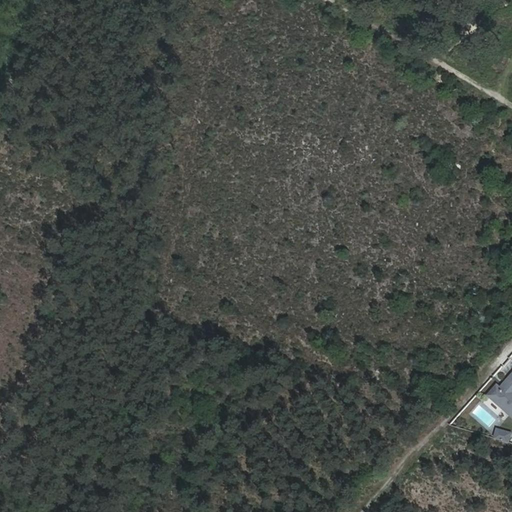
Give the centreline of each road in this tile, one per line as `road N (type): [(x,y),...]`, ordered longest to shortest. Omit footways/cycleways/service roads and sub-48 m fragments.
road 1 (track): [(363,511),(511,345)]
road 2 (track): [(334,0),(511,104)]
